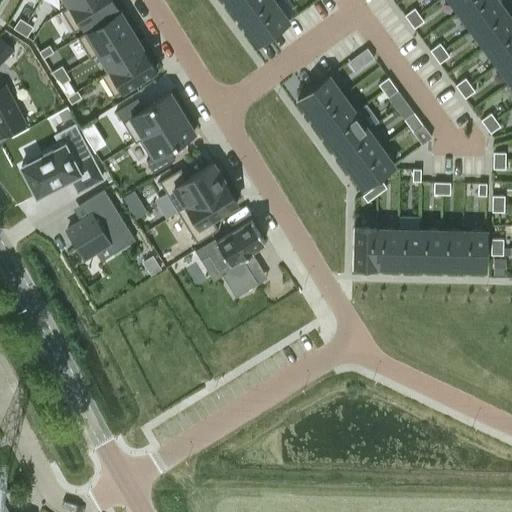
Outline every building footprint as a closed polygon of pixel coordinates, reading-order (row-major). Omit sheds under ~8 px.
[(69,5),(61,10),(74,31),(115,5),(111,0),(78,0),(69,6),(69,5)] [(274,2),(272,0),(240,0),(230,7),(243,25),(274,2)] [(449,0),(458,12),(474,0),(449,0)] [(471,29),(502,7),(497,0),(474,0),(458,12),(471,29)] [(288,20),(274,2),(243,25),(256,43),(288,20)] [(414,7),(404,15),(409,21),(418,14),(414,7)] [(471,29),(483,47),(511,25),(511,20),(502,7),(471,29)] [(119,11),(77,37),(90,58),(98,53),(98,52),(131,31),(119,11)] [(413,28),(423,21),(418,14),(409,21),(413,28)] [(19,18),(13,28),(20,32),(26,22),(19,18)] [(26,22),(20,32),(26,36),(33,26),(26,22)] [(511,25),(483,47),(496,64),(511,52),(511,25)] [(131,31),(98,52),(98,53),(108,69),(109,70),(142,50),(131,31)] [(439,42),(429,50),(434,56),(444,49),(439,42)] [(49,44),(39,51),(43,58),(53,51),(49,44)] [(371,54),(366,47),(356,55),(361,61),(371,54)] [(439,63),(449,56),(444,49),(434,56),(439,63)] [(108,69),(100,75),(113,96),(155,70),(142,50),(109,70),(108,69)] [(511,52),(496,64),(509,82),(511,79),(511,52)] [(61,65),(51,71),(55,78),(66,72),(61,65)] [(66,72),(55,78),(59,85),(70,78),(66,72)] [(328,76),(297,98),(310,116),(341,94),(328,76)] [(388,77),(378,84),(383,90),(392,83),(388,77)] [(464,77),(455,84),(459,91),(469,84),(464,77)] [(387,97),(397,90),(392,83),(383,90),(387,97)] [(4,84),(0,86),(0,135),(24,123),(4,84)] [(474,90),(469,84),(459,91),(464,98),(474,90)] [(77,90),(67,96),(71,103),(81,97),(77,90)] [(137,97),(115,110),(135,142),(139,139),(138,138),(181,112),(168,92),(143,107),(137,97)] [(354,111),(341,94),(310,116),(323,134),(354,111)] [(354,111),(323,134),(336,151),(367,129),(354,111)] [(181,112),(138,138),(139,139),(150,157),(146,160),(153,171),(174,158),(168,148),(193,132),(181,112)] [(413,112),(403,119),(408,125),(418,118),(413,112)] [(480,119),(485,126),(495,119),(490,112),(480,119)] [(423,125),(418,118),(408,125),(413,132),(423,125)] [(490,132),(500,125),(495,119),(485,126),(490,132)] [(336,151),(348,169),(380,146),(367,129),(336,151)] [(74,163),(63,143),(21,166),(36,194),(70,176),(77,190),(102,178),(90,154),(74,163)] [(393,164),(380,146),(348,169),(362,187),(393,164)] [(493,151),(492,160),(505,160),(505,152),(493,151)] [(492,168),(504,168),(505,160),(492,160),(492,168)] [(180,167),(159,180),(177,211),(224,182),(212,162),(186,178),(180,167)] [(420,180),(420,168),(412,168),(412,180),(420,180)] [(386,187),(381,180),(372,187),(376,194),(386,187)] [(433,181),(433,193),(441,194),(442,182),(433,181)] [(224,182),(177,211),(196,242),(218,229),(211,218),(237,202),(224,182)] [(449,194),(450,182),(442,182),(441,194),(449,194)] [(477,195),(486,195),(486,183),(478,182),(477,195)] [(376,194),(372,187),(362,195),(367,201),(376,194)] [(88,216),(67,229),(83,256),(105,243),(111,253),(135,239),(103,188),(80,203),(88,216)] [(139,198),(133,190),(123,196),(128,205),(139,198)] [(504,195),(492,195),(491,203),(504,203),(504,195)] [(504,203),(491,203),(491,211),(503,211),(504,203)] [(194,249),(200,259),(209,254),(218,268),(223,266),(226,271),(221,274),(235,296),(258,282),(244,260),(242,261),(240,258),(252,250),(251,249),(264,241),(251,219),(216,240),(214,237),(194,249)] [(353,227),(352,265),(375,266),(376,227),(353,227)] [(375,266),(396,266),(397,228),(376,227),(375,266)] [(396,266),(418,267),(419,228),(397,228),(396,266)] [(440,229),(419,228),(418,267),(439,268),(440,229)] [(439,268),(461,268),(462,229),(440,229),(439,268)] [(483,269),(484,230),(462,229),(461,268),(483,269)] [(503,238),(491,238),(490,246),(503,246),(503,238)] [(490,254),(502,254),(503,246),(490,246),(490,254)] [(159,268),(152,256),(143,261),(151,273),(159,268)]
